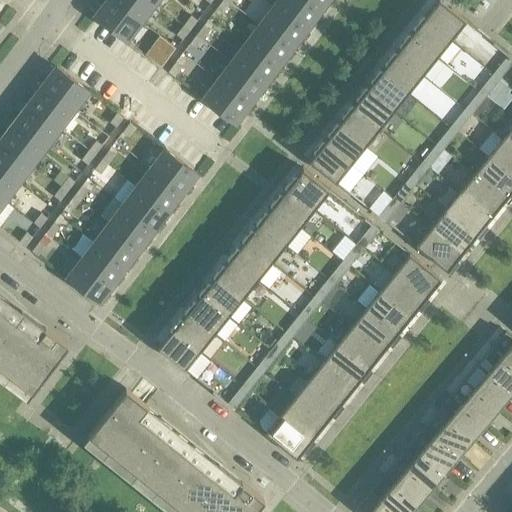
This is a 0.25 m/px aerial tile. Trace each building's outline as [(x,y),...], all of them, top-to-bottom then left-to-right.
[(141,22),(112,0),(108,0),(95,17),(127,41),(141,22)] [(112,0),(141,22),(155,4),(149,0),(112,0)] [(231,4),(225,0),(224,0),(217,9),(224,14),(224,13),(231,4)] [(319,14),(300,0),(279,0),(274,8),(305,32),(319,14)] [(300,0),(319,14),(329,0),(300,0)] [(466,20),(460,15),(441,0),(438,0),(425,16),(425,17),(445,34),(451,39),(466,20)] [(260,26),(291,50),(305,32),(274,8),(260,26)] [(414,26),(416,28),(411,34),(410,35),(431,51),(437,56),(451,39),(445,34),(425,17),(425,16),(423,14),(414,26)] [(511,56),(466,20),(460,15),(330,177),(336,182),(357,199),(385,221),(511,63),(511,56)] [(184,26),(191,31),(198,21),(191,16),(184,26)] [(191,31),(184,26),(177,36),(184,41),(191,31)] [(204,26),(197,36),(203,40),(211,31),(204,26)] [(260,26),(246,44),(278,68),(291,50),(260,26)] [(399,43),(402,46),(397,52),(396,53),(416,69),(423,74),(437,56),(431,51),(410,35),(411,34),(408,32),(399,43)] [(196,50),(203,40),(197,36),(190,45),(196,50)] [(264,86),(278,68),(246,44),(232,62),(264,86)] [(385,61),(388,63),(382,70),(382,71),(402,87),(408,92),(423,74),(416,69),(396,53),(397,52),(394,50),(385,61)] [(156,63),(162,68),(170,59),(163,54),(156,63)] [(232,62),(219,81),(250,105),(264,86),(232,62)] [(176,63),(169,73),(175,78),(182,68),(176,63)] [(43,87),(74,111),(89,92),(57,68),(43,87)] [(371,79),(373,81),(368,87),(367,88),(388,105),(394,110),(408,92),(402,87),(382,71),(382,70),(380,68),(371,79)] [(250,105),(219,81),(204,100),(235,124),(250,105)] [(356,97),(359,99),(354,105),(353,106),(373,122),(380,127),(394,110),(388,105),(367,88),(368,87),(366,85),(356,97)] [(74,111),(43,87),(29,105),(60,129),(74,111)] [(353,106),(354,105),(351,103),(342,115),(345,117),(340,123),(339,124),(359,140),(365,145),(380,127),(373,122),(353,106)] [(47,147),(60,129),(29,105),(15,123),(47,147)] [(118,114),(110,123),(117,128),(124,118),(118,114)] [(511,118),(510,117),(495,134),(502,140),(511,147),(511,118)] [(328,132),(330,134),(325,141),(325,142),(345,158),(351,163),(365,145),(359,140),(339,124),(340,123),(337,121),(328,132)] [(1,141),(33,165),(47,147),(15,123),(1,141)] [(130,123),(123,133),(129,138),(137,128),(130,123)] [(316,152),(309,160),(330,177),(336,182),(351,163),(345,158),(325,142),(325,141),(323,139),(313,150),(316,152)] [(511,147),(502,140),(488,158),(511,177),(511,147)] [(1,141),(0,142),(0,168),(19,183),(33,165),(1,141)] [(97,141),(89,151),(96,156),(103,146),(97,141)] [(151,169),(183,193),(197,174),(166,150),(151,169)] [(89,165),(96,156),(89,151),(82,160),(89,165)] [(109,151),(102,160),(109,165),(116,156),(109,151)] [(474,175),(505,201),(508,203),(511,198),(511,177),(488,158),(474,175)] [(101,175),(109,165),(102,160),(95,170),(101,175)] [(0,197),(5,202),(19,183),(0,168),(0,197)] [(330,190),(324,184),(303,168),(297,176),(294,174),(285,186),(287,188),(288,187),(308,203),(315,208),(330,190)] [(138,187),(169,211),(183,193),(151,169),(138,187)] [(474,175),(459,193),(491,219),(505,201),(474,175)] [(62,187),(68,192),(75,183),(69,178),(62,187)] [(234,409),(379,229),(324,184),(179,364),(185,369),(223,399),(234,409)] [(68,192),(62,187),(54,197),(61,202),(68,192)] [(82,187),(75,197),(81,202),(88,192),(82,187)] [(169,211),(138,187),(124,205),(155,229),(169,211)] [(288,187),(287,188),(282,194),(280,192),(270,203),(273,205),(274,205),(294,221),(300,226),(315,208),(308,203),(288,187)] [(445,211),(477,237),(479,239),(489,227),(486,225),(491,219),(459,193),(445,211)] [(74,211),(81,202),(75,197),(67,206),(74,211)] [(124,205),(110,224),(141,248),(155,229),(124,205)] [(273,205),(268,212),(266,210),(256,221),(259,223),(260,222),(280,239),(286,244),(300,226),(294,221),(274,205),(273,205)] [(445,211),(431,229),(463,254),(477,237),(445,211)] [(42,214),(34,223),(41,228),(48,219),(42,214)] [(260,222),(259,223),(254,229),(251,227),(242,239),(245,241),(245,240),(266,256),(272,261),(286,244),(280,239),(260,222)] [(54,223),(47,232),(54,237),(61,229),(54,223)] [(110,224),(96,242),(128,266),(141,248),(110,224)] [(458,260),(463,254),(431,229),(416,246),(448,272),(451,274),(460,263),(458,260)] [(27,233),(20,243),(26,247),(33,238),(27,233)] [(245,240),(245,241),(240,247),(237,245),(228,257),(230,259),(231,258),(251,274),(257,279),(272,261),(266,256),(245,240)] [(96,242),(82,260),(114,284),(128,266),(96,242)] [(40,243),(32,252),(39,257),(46,248),(40,243)] [(410,254),(396,272),(428,297),(442,280),(410,254)] [(231,258),(230,259),(225,265),(223,263),(213,274),(216,276),(217,276),(237,292),(243,297),(257,279),(251,274),(231,258)] [(99,303),(114,284),(82,260),(68,279),(99,303)] [(396,272),(382,290),(413,315),(418,309),(421,311),(430,300),(428,297),(396,272)] [(217,276),(216,276),(211,283),(208,281),(199,292),(202,294),(202,293),(223,310),(229,315),(243,297),(237,292),(217,276)] [(382,290),(367,307),(399,333),(413,315),(382,290)] [(0,378),(27,399),(33,392),(69,345),(45,327),(0,292),(0,378)] [(202,293),(202,294),(197,301),(194,298),(185,310),(187,312),(188,311),(208,327),(215,332),(229,315),(223,310),(202,293)] [(367,307),(353,325),(385,351),(390,345),(392,347),(402,335),(399,333),(367,307)] [(187,312),(182,318),(180,316),(170,328),(173,330),(174,329),(194,345),(200,350),(215,332),(208,327),(188,311),(187,312)] [(353,325),(339,343),(371,369),(385,351),(353,325)] [(173,330),(159,348),(179,364),(185,369),(200,350),(194,345),(174,329),(173,330)] [(511,336),(506,332),(492,348),(511,364),(511,336)] [(339,343),(324,361),(356,386),(361,380),(364,382),(373,371),(371,369),(339,343)] [(511,392),(511,364),(492,348),(479,364),(511,392)] [(324,361),(310,378),(342,404),(356,386),(324,361)] [(499,409),(511,393),(511,392),(479,364),(465,380),(498,407),(499,409)] [(310,378),(296,396),(328,422),(333,416),(335,418),(344,406),(342,404),(310,378)] [(484,423),(486,425),(499,409),(498,407),(465,380),(452,396),(484,423)] [(89,435),(84,441),(85,442),(171,511),(255,511),(265,500),(242,482),(149,407),(147,405),(132,393),(126,388),(89,435)] [(296,396),(281,414),(313,440),(328,422),(296,396)] [(438,412),(471,439),(472,440),(486,425),(484,423),(452,396),(438,412)] [(457,455),(459,456),(472,440),(471,439),(438,412),(425,427),(457,455)] [(307,453),(316,442),(313,440),(281,414),(266,434),(298,459),(304,451),(307,453)] [(444,471),(445,472),(459,456),(457,455),(425,427),(411,443),(444,471)] [(430,487),(432,488),(445,472),(444,471),(411,443),(398,459),(430,487)] [(398,459),(384,475),(417,502),(418,504),(432,488),(430,487),(398,459)] [(417,502),(384,475),(371,491),(395,511),(411,511),(418,504),(417,502)] [(395,511),(371,491),(357,507),(362,511),(395,511)]
